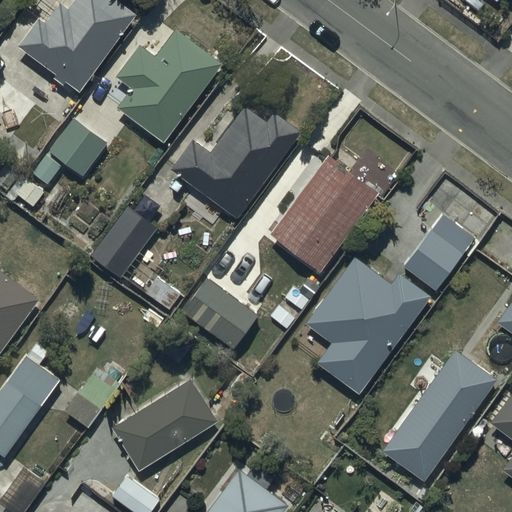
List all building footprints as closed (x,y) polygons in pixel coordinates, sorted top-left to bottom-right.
[(17,43),(55,71),(53,75),(63,82),(66,79),(79,88),(140,6),(132,0),(70,0),(69,2),(65,0),(58,0),(46,18),(39,13),(17,43)] [(163,139),(223,60),(177,26),(156,53),(140,42),(116,73),(132,86),(118,105),(163,139)] [(236,215),(300,128),(272,107),(265,117),(243,102),(209,148),(193,136),(170,167),(236,215)] [(107,140),(74,116),(50,149),(83,173),(107,140)] [(319,267),(376,189),(325,152),(268,231),(319,267)] [(120,275),(159,225),(129,203),(91,253),(120,275)] [(474,234),(441,211),(403,264),(435,288),(474,234)] [(499,258),(511,241),(511,232),(503,226),(486,248),(499,258)] [(358,390),(428,292),(397,269),(389,279),(352,253),(304,320),(330,339),(316,359),(358,390)] [(264,303),(210,265),(179,308),(233,347),(264,303)] [(0,350),(39,297),(0,268),(0,350)] [(511,296),(496,319),(511,330),(511,296)] [(27,355),(24,353),(0,387),(0,449),(5,453),(59,376),(39,363),(48,350),(36,342),(27,355)] [(422,477),(495,376),(454,346),(381,447),(422,477)] [(89,425),(120,380),(99,365),(95,372),(92,370),(65,408),(89,425)] [(112,426),(139,468),(218,418),(192,376),(112,426)] [(511,389),(489,420),(511,437),(511,451),(500,467),(511,475),(511,389)] [(0,511),(22,511),(44,481),(21,465),(0,495),(0,511)] [(280,511),(288,502),(239,467),(205,511),(280,511)] [(149,511),(160,498),(126,473),(111,493),(136,511),(149,511)]
